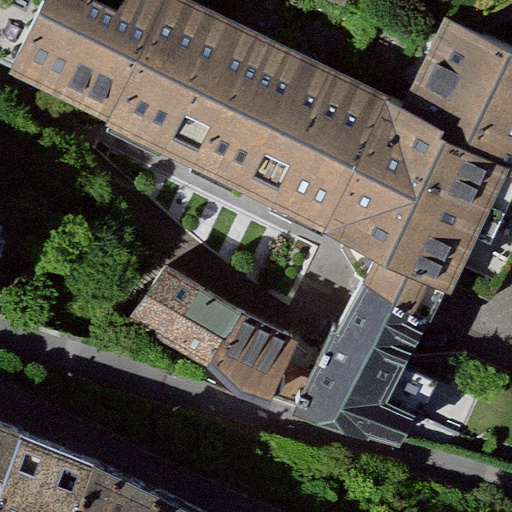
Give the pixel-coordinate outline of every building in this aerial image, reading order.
[(0,0),(0,65),(16,74),(53,0),(0,0)] [(112,124),(174,0),(135,0),(125,15),(94,0),(53,0),(16,74),(112,124)] [(328,228),(391,93),(189,0),(174,0),(112,124),(328,228)] [(359,0),(320,0),(354,13),(359,0)] [(511,172),(511,53),(455,27),(413,116),(456,137),(452,147),(459,149),(511,172)] [(383,266),(397,272),(459,149),(452,147),(456,137),(413,116),(391,93),(328,228),(383,266)] [(397,272),(438,289),(463,301),(511,197),(511,172),(459,149),(397,272)] [(371,288),(423,321),(429,308),(438,289),(397,272),(383,266),(375,280),(371,288)] [(174,268),(138,321),(213,373),(257,311),(174,268)] [(308,413),(387,433),(403,435),(417,402),(391,391),(423,321),(371,288),(334,350),(324,379),(308,413)] [(257,311),(213,373),(241,394),(269,403),(284,405),(298,373),(312,339),(257,311)] [(298,373),(284,405),(308,413),(324,379),(298,373)] [(0,511),(36,435),(0,419),(0,511)] [(92,511),(111,465),(36,435),(0,511),(92,511)] [(180,511),(185,503),(111,465),(92,511),(180,511)]
